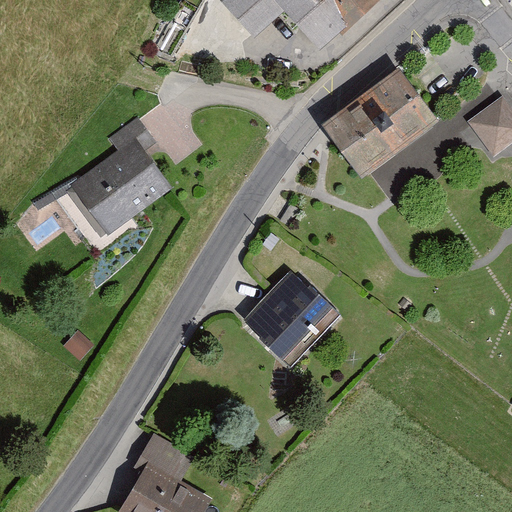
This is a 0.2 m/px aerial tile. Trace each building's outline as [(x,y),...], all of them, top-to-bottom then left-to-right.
[(384,0),(221,0),(218,3),(249,40),(290,5),(327,49),(384,0)] [(440,125),(404,76),(327,133),(363,182),(440,125)] [(511,147),(511,116),(500,100),(467,123),(493,161),(511,147)] [(158,145),(140,118),(108,139),(119,155),(70,187),(106,239),(175,193),(148,152),(158,145)] [(345,322),(298,271),(245,320),(293,370),(345,322)] [(196,461),(154,437),(134,472),(145,478),(125,511),(209,511),(213,505),(181,487),(196,461)]
